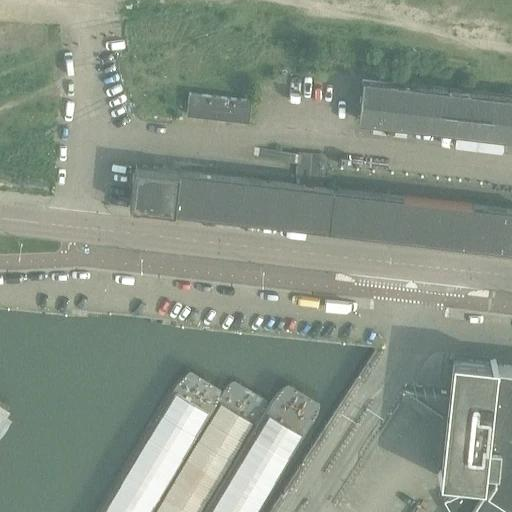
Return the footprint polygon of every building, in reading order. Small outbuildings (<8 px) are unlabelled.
[(511,98),(390,84),(364,81),(359,121),(511,139),(511,98)] [(189,94),(186,115),(248,122),(250,101),(189,94)] [(333,191),(177,172),(134,167),(129,207),(328,230),(333,191)] [(505,211),(333,191),(328,230),(501,249),(505,211)] [(511,211),(505,211),(501,249),(511,250),(511,211)] [(511,511),(511,365),(495,364),(496,360),(490,362),(490,363),(454,359),(452,370),(453,375),(455,380),(458,383),(451,397),(450,397),(442,472),(441,472),(438,477),(482,482),(484,467),(492,467),(491,477),(480,493),(474,492),(470,492),(465,492),(460,493),(456,494),(452,496),(444,501),(450,511),(511,511)] [(0,428),(11,411),(0,403),(0,428)]
